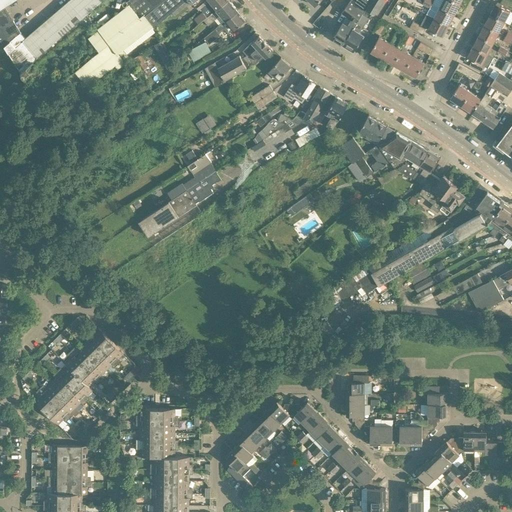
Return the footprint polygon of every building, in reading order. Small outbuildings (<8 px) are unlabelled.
[(130,7),(100,31),(97,26),(93,29),(96,34),(90,39),(100,51),(67,77),(72,83),(78,79),(87,90),(114,68),(117,72),(122,68),(124,71),(134,64),(124,52),(154,27),(144,16),(164,0),(128,0),(126,2),(126,1),(124,1),(123,2),(123,3),(123,4),(124,5),(125,5),(126,5),(127,4),(127,3),(130,7)] [(80,0),(70,0),(68,2),(82,18),(87,14),(90,12),(80,0)] [(93,0),(80,0),(90,12),(98,5),(93,0)] [(164,0),(144,16),(154,27),(179,6),(187,0),(186,0),(164,0)] [(186,0),(187,0),(179,6),(182,10),(191,3),(188,0),(186,0)] [(188,0),(191,3),(191,4),(196,0),(200,0),(194,5),(199,11),(200,9),(209,2),(209,1),(209,0),(188,0)] [(209,0),(209,1),(209,2),(200,9),(203,12),(194,19),(198,25),(204,20),(227,0),(209,0)] [(229,0),(227,0),(204,20),(208,26),(215,20),(219,26),(237,10),(229,0)] [(343,44),(370,0),(351,0),(342,12),(347,16),(342,23),(341,23),(332,38),(343,44)] [(370,0),(343,44),(354,51),(363,35),(359,33),(371,14),(373,16),(382,0),(370,0)] [(439,7),(432,3),(425,0),(424,0),(422,4),(437,12),(434,18),(448,26),(454,15),(439,7)] [(459,4),(451,0),(443,0),(439,7),(454,15),(459,4)] [(68,2),(61,8),(75,25),(82,18),(68,2)] [(511,20),(511,12),(496,3),(490,14),(504,22),(509,25),(511,20)] [(0,19),(9,13),(4,6),(0,9),(0,19)] [(61,8),(53,15),(67,31),(75,25),(61,8)] [(237,10),(219,26),(204,38),(209,44),(220,35),(219,34),(224,29),(228,34),(245,20),(237,10)] [(0,29),(13,20),(9,13),(0,19),(0,29)] [(75,25),(80,30),(92,20),(87,14),(82,18),(75,25)] [(448,26),(434,18),(426,14),(420,25),(428,29),(442,36),(448,26)] [(484,25),(499,33),(504,22),(490,14),(484,25)] [(53,15),(45,21),(60,38),(67,31),(53,15)] [(17,26),(13,20),(0,29),(0,39),(0,40),(17,26)] [(380,36),(387,23),(381,20),(374,32),(380,36)] [(45,21),(38,28),(52,45),(60,38),(45,21)] [(423,35),(426,29),(413,21),(410,28),(423,35)] [(479,36),(493,43),(499,33),(484,25),(479,36)] [(21,32),(17,26),(0,40),(4,46),(21,32)] [(38,28),(26,38),(23,41),(37,58),(52,45),(38,28)] [(26,38),(21,32),(4,46),(9,53),(13,59),(21,72),(37,58),(23,41),(26,38)] [(406,42),(409,36),(404,33),(401,39),(406,42)] [(259,36),(249,45),(243,51),(246,56),(241,58),(240,56),(218,68),(224,81),(257,62),(264,56),(265,58),(273,51),(259,36)] [(414,39),(409,36),(406,42),(410,45),(414,39)] [(473,46),(487,54),(493,43),(479,36),(473,46)] [(511,42),(511,39),(505,36),(503,41),(510,45),(511,42)] [(382,58),(390,44),(379,37),(370,52),(382,58)] [(173,66),(160,42),(154,45),(167,69),(173,66)] [(193,62),(211,52),(205,42),(188,51),(193,62)] [(430,56),(433,49),(421,42),(417,49),(430,56)] [(393,65),(401,50),(390,44),(382,58),(393,65)] [(487,54),(473,46),(467,57),(472,60),(469,66),(482,73),(485,67),(481,65),(487,54)] [(505,56),(508,51),(500,47),(497,52),(505,56)] [(404,71),(412,56),(401,50),(393,65),(404,71)] [(176,51),(170,57),(174,62),(181,57),(176,51)] [(140,72),(148,67),(143,59),(144,59),(142,55),(132,60),(140,72)] [(424,63),(412,56),(404,71),(415,77),(424,63)] [(278,81),(291,66),(281,58),(264,76),(269,81),(273,76),(278,81)] [(477,81),(481,75),(468,68),(464,74),(477,81)] [(507,96),(511,88),(511,80),(499,72),(490,85),(507,96)] [(302,103),(307,96),(315,84),(304,76),(299,84),(294,81),(286,94),(293,99),(294,98),(302,103)] [(488,87),(493,80),(489,77),(484,84),(488,87)] [(461,106),(470,92),(459,85),(450,99),(461,106)] [(251,97),(254,103),(273,91),(270,86),(251,97)] [(299,124),(318,112),(330,92),(320,87),(315,94),(317,95),(306,114),(300,111),(293,121),(281,114),(278,121),(273,119),(268,123),(268,124),(258,133),(260,136),(256,139),(258,142),(279,130),(285,132),(299,124)] [(273,91),(254,103),(258,109),(277,97),(273,91)] [(472,113),(481,99),(470,92),(461,106),(472,113)] [(491,107),(487,104),(491,97),(485,93),(481,99),(472,113),(482,120),(491,107)] [(333,129),(348,103),(335,96),(322,120),(328,123),(326,125),(333,129)] [(491,107),(482,120),(493,128),(507,108),(500,103),(495,110),(491,107)] [(260,127),(266,122),(265,121),(281,111),(278,107),(262,117),(256,123),(260,127)] [(205,135),(212,131),(210,128),(216,125),(210,115),(196,123),(202,134),(204,133),(205,135)] [(396,130),(369,115),(359,131),(380,143),(396,130)] [(511,123),(497,143),(511,154),(511,156),(511,157),(511,123)] [(300,145),(321,135),(318,128),(297,137),(300,145)] [(428,150),(411,139),(396,130),(380,143),(370,150),(378,162),(373,165),(376,171),(382,167),(383,167),(390,162),(394,168),(381,177),(384,181),(400,172),(411,177),(415,171),(428,150)] [(338,150),(349,165),(362,156),(366,153),(354,137),(342,145),(343,147),(338,150)] [(291,151),(297,147),(292,140),(287,144),(291,151)] [(192,163),(198,159),(192,150),(187,154),(192,163)] [(222,159),(225,157),(226,154),(224,151),(221,150),(218,152),(217,155),(219,158),(222,159)] [(438,156),(428,150),(415,171),(419,173),(415,179),(423,184),(426,180),(425,178),(438,156)] [(211,163),(206,154),(198,159),(192,163),(187,166),(193,174),(211,163)] [(362,156),(349,165),(343,169),(351,180),(356,176),(359,181),(365,176),(366,177),(373,172),(362,156)] [(198,182),(216,171),(211,163),(193,174),(198,182)] [(138,221),(148,236),(197,205),(196,203),(199,201),(200,202),(213,193),(209,186),(221,179),(216,171),(198,182),(187,190),(172,200),(138,221)] [(430,195),(440,180),(431,173),(426,180),(423,184),(418,192),(427,199),(430,195)] [(444,175),(440,180),(430,195),(443,205),(440,209),(447,214),(457,202),(459,204),(465,195),(452,186),(454,183),(444,175)] [(297,197),(313,186),(309,180),(293,192),(297,197)] [(187,190),(183,183),(167,193),(172,200),(187,190)] [(406,270),(423,260),(488,223),(503,203),(478,185),(467,200),(484,212),(481,215),(455,230),(453,226),(371,273),(379,286),(406,271),(406,270)] [(380,203),(375,197),(370,202),(376,207),(380,203)] [(133,204),(137,208),(142,205),(138,200),(133,204)] [(498,231),(511,212),(511,209),(503,203),(488,223),(494,228),(490,233),(495,236),(498,231)] [(296,212),(292,206),(287,209),(291,216),(296,212)] [(511,232),(511,212),(498,231),(504,235),(500,240),(504,243),(508,238),(511,232)] [(219,258),(224,255),(218,246),(213,249),(219,258)] [(393,258),(406,252),(402,246),(390,252),(393,258)] [(423,260),(406,270),(406,271),(413,284),(431,275),(423,260)] [(444,260),(437,263),(439,269),(446,267),(444,260)] [(511,270),(505,274),(482,284),(468,292),(479,313),(493,305),(503,299),(498,290),(510,284),(511,282),(511,270)] [(441,279),(438,273),(433,276),(436,282),(441,279)] [(458,294),(475,284),(471,277),(454,286),(458,294)] [(414,287),(417,292),(433,284),(430,278),(414,287)] [(421,304),(434,297),(429,288),(416,295),(421,304)] [(91,331),(87,334),(105,352),(114,343),(99,328),(94,333),(91,331)] [(57,337),(62,342),(64,344),(67,341),(64,337),(60,334),(57,337)] [(105,352),(87,334),(84,338),(86,340),(81,345),(96,360),(105,352)] [(62,342),(57,337),(53,341),(57,345),(58,344),(60,345),(62,342)] [(114,343),(105,352),(117,364),(121,361),(118,358),(124,353),(114,343)] [(96,360),(81,345),(77,350),(74,348),(70,351),(88,369),(96,360)] [(88,369),(70,351),(67,355),(69,357),(64,362),(68,366),(80,378),(88,369)] [(117,364),(105,352),(96,360),(106,370),(111,365),(114,368),(117,364)] [(106,370),(96,360),(88,369),(100,381),(104,378),(101,375),(106,370)] [(80,378),(68,366),(63,371),(60,368),(57,372),(71,386),(80,378)] [(100,381),(88,369),(80,378),(89,387),(94,382),(97,385),(100,381)] [(71,386),(57,372),(53,375),(56,378),(51,383),(63,395),(71,386)] [(347,382),(347,394),(364,394),(365,383),(369,383),(369,376),(353,376),(353,382),(347,382)] [(89,387),(80,378),(71,386),(86,402),(90,398),(87,396),(93,390),(89,387)] [(63,395),(51,383),(46,387),(43,385),(39,388),(54,403),(63,395)] [(86,402),(71,386),(63,395),(75,408),(80,403),(83,405),(86,402)] [(428,405),(446,405),(446,394),(439,394),(439,387),(424,387),(424,394),(428,394),(428,405)] [(54,403),(39,388),(36,392),(38,394),(33,400),(46,412),(54,403)] [(364,394),(347,394),(346,404),(364,405),(364,394)] [(75,408),(63,395),(54,403),(69,418),(73,415),(70,412),(75,408)] [(269,409),(281,422),(289,414),(292,414),(292,404),(284,404),(284,405),(283,407),(277,402),(269,409)] [(292,404),(292,414),(294,414),(302,422),(315,410),(307,402),(301,407),(300,406),(300,404),(292,404)] [(69,418),(54,403),(46,412),(58,425),(63,419),(66,422),(69,418)] [(364,405),(346,404),(346,415),(352,415),(352,421),(355,421),(355,424),(358,428),(362,424),(364,424),(364,405)] [(154,457),(158,457),(175,457),(175,450),(178,450),(178,440),(175,440),(175,426),(178,426),(179,416),(175,416),(175,405),(140,405),(140,416),(136,415),(136,426),(140,426),(140,432),(135,432),(135,433),(140,433),(140,439),(136,439),(136,450),(140,450),(140,456),(134,456),(134,457),(140,457),(154,457)] [(446,416),(446,405),(428,405),(428,424),(430,424),(434,428),(437,425),(437,422),(439,422),(440,416),(446,416)] [(261,417),(274,430),(281,422),(269,409),(261,417)] [(315,410),(302,422),(310,430),(323,417),(315,410)] [(253,425),(266,438),(274,430),(261,417),(253,425)] [(323,417),(310,430),(317,437),(330,425),(323,417)] [(79,428),(83,425),(84,424),(79,420),(75,424),(79,428)] [(381,444),(381,426),(364,426),(364,424),(362,424),(358,428),(361,430),(364,430),(364,438),(370,438),(370,444),(381,444)] [(411,426),(411,444),(422,444),(422,438),(428,438),(428,431),(431,431),(434,428),(430,424),(428,424),(427,426),(411,426)] [(246,432),(258,445),(266,438),(253,425),(246,432)] [(330,425),(317,437),(325,446),(338,433),(330,425)] [(392,437),(396,437),(396,429),(392,429),(392,426),(381,426),(381,444),(392,444),(392,437)] [(396,429),(396,437),(399,437),(399,444),(411,444),(411,426),(400,426),(399,429),(396,429)] [(278,434),(284,440),(287,437),(281,431),(278,434)] [(296,437),(299,440),(305,434),(302,431),(296,437)] [(251,453),(251,452),(258,445),(246,432),(238,440),(240,443),(240,442),(251,453)] [(475,450),(475,432),(464,432),(463,438),(457,438),(457,445),(457,447),(462,451),(463,450),(475,450)] [(486,432),(475,432),(475,450),(485,450),(485,453),(486,453),(486,436),(486,432)] [(338,433),(325,446),(333,453),(345,441),(338,433)] [(284,440),(278,434),(275,437),(281,443),(284,440)] [(305,434),(299,440),(303,443),(308,438),(305,434)] [(486,458),(497,459),(497,458),(503,458),(503,442),(497,442),(497,436),(486,436),(486,453),(486,458)] [(345,441),(333,453),(340,461),(351,450),(347,446),(349,444),(345,441)] [(438,449),(451,462),(462,451),(457,447),(457,445),(454,445),(452,447),(446,441),(438,449)] [(245,463),(250,467),(251,468),(256,473),(259,470),(253,464),(258,459),(254,455),(251,452),(251,453),(240,442),(240,443),(233,450),(245,463)] [(52,486),(52,493),(92,494),(92,493),(87,493),(87,487),(91,487),(91,477),(87,477),(87,471),(92,471),(92,469),(87,469),(87,463),(91,463),(91,453),(87,453),(87,445),(52,445),(52,452),(49,452),(49,462),(52,463),(52,476),(49,476),(48,486),(52,486)] [(263,449),(268,455),(272,452),(266,446),(263,449)] [(315,456),(321,450),(318,447),(312,453),(315,456)] [(268,455),(263,449),(260,453),(265,458),(268,455)] [(433,458),(443,469),(451,462),(438,449),(435,453),(436,455),(433,458)] [(251,468),(250,467),(245,463),(233,450),(225,458),(232,465),(227,470),(245,488),(250,483),(243,476),(251,468)] [(321,450),(315,456),(318,459),(324,453),(321,450)] [(348,469),(361,456),(357,452),(355,454),(351,450),(340,461),(348,469)] [(361,456),(348,469),(355,476),(368,464),(361,456)] [(189,457),(175,457),(158,457),(154,457),(154,464),(150,464),(150,474),(154,474),(154,480),(149,480),(149,482),(154,482),(154,488),(150,488),(150,498),(154,498),(154,504),(149,504),(149,506),(154,506),(153,511),(150,511),(149,511),(188,511),(189,498),(192,498),(192,488),(189,488),(189,474),(193,474),(193,464),(189,464),(189,457)] [(423,464),(436,477),(443,469),(433,458),(429,462),(427,460),(423,464)] [(330,471),(336,465),(333,462),(327,468),(330,471)] [(368,464),(355,476),(366,487),(370,483),(373,482),(373,479),(370,477),(376,472),(368,464)] [(418,480),(418,483),(421,483),(425,487),(436,477),(423,464),(415,472),(421,478),(418,480)] [(339,468),(336,465),(330,471),(333,474),(339,468)] [(448,474),(454,480),(457,477),(451,471),(448,474)] [(454,480),(448,474),(445,477),(451,483),(454,480)] [(348,478),(342,483),(345,487),(351,481),(348,478)] [(261,479),(253,487),(259,492),(267,485),(261,479)] [(370,483),(366,487),(368,489),(367,500),(385,500),(386,489),(380,489),(380,482),(373,482),(370,483)] [(245,488),(248,492),(253,487),(250,483),(245,488)] [(423,489),(425,487),(421,483),(418,483),(411,483),(411,489),(405,489),(405,500),(423,500),(423,489)] [(92,495),(92,494),(52,493),(47,493),(47,501),(44,501),(43,511),(47,511),(82,511),(86,511),(86,501),(82,501),(82,494),(87,494),(87,495),(92,495)] [(367,510),(385,511),(385,500),(367,500),(367,510)] [(423,500),(405,500),(405,511),(423,511),(423,500)]
